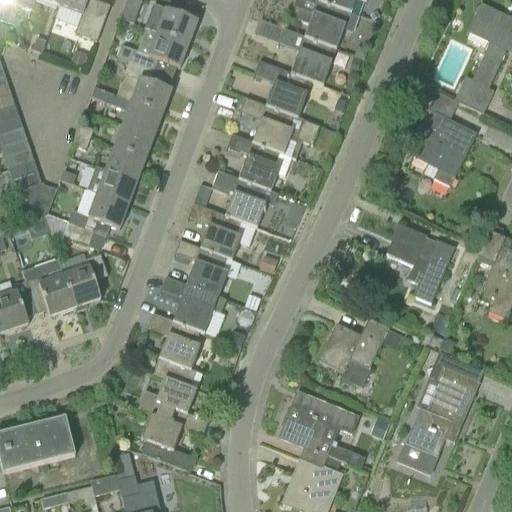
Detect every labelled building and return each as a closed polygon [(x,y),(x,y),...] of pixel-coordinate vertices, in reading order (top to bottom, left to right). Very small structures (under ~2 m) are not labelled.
[(35,1),(35,0),(9,0),(8,5),(30,14),(35,1)] [(35,0),(35,1),(58,9),(61,0),(35,0)] [(89,0),(61,0),(58,9),(82,18),(74,38),(96,46),(110,10),(89,2),(89,0)] [(142,5),(129,0),(128,0),(119,23),(133,29),(142,5)] [(173,0),(166,0),(163,10),(193,20),(197,8),(173,0)] [(344,15),(317,4),(305,0),(295,0),(291,10),(304,15),(301,25),(308,28),(304,41),(331,52),(335,53),(342,34),(351,37),(357,20),(349,17),(344,15)] [(318,0),(317,4),(344,15),(349,17),(355,0),(318,0)] [(464,82),(454,105),(458,107),(482,119),(493,96),(488,93),(509,49),(511,50),(511,22),(480,7),(466,38),(489,48),(471,86),(464,82)] [(152,9),(143,32),(188,49),(197,25),(152,9)] [(9,32),(0,29),(0,43),(4,45),(9,32)] [(128,65),(153,75),(157,64),(179,72),(188,49),(143,32),(143,33),(144,33),(136,55),(132,54),(128,65)] [(331,52),(304,41),(283,33),(278,47),(298,55),(290,78),(306,84),(321,90),(330,66),(326,64),(331,52)] [(31,55),(40,58),(45,45),(36,42),(31,55)] [(357,50),(354,60),(362,64),(364,64),(368,54),(357,50)] [(85,58),(74,54),(69,66),(80,70),(85,58)] [(357,77),(362,64),(354,60),(349,74),(357,77)] [(139,83),(130,105),(162,117),(171,94),(149,85),(153,75),(128,65),(123,77),(139,83)] [(306,84),(290,78),(258,66),(253,80),(273,88),(265,110),(292,120),(297,122),(306,98),(301,96),(306,84)] [(0,100),(10,97),(7,86),(0,87),(0,100)] [(127,115),(122,129),(153,141),(162,117),(130,105),(130,106),(93,92),(90,101),(127,115)] [(334,106),(336,96),(317,92),(315,103),(334,106)] [(449,191),(476,138),(460,130),(457,135),(448,130),(450,126),(449,125),(458,107),(454,105),(436,96),(427,115),(433,118),(411,161),(428,169),(430,165),(439,170),(433,183),(449,191)] [(0,100),(0,113),(14,108),(10,97),(0,100)] [(287,133),(292,120),(265,110),(245,102),(239,116),(260,124),(251,146),(251,148),(278,158),(283,159),(292,135),(287,133)] [(0,125),(18,119),(14,108),(0,113),(0,125)] [(0,125),(0,138),(22,131),(18,119),(0,125)] [(303,125),(296,144),(311,149),(318,130),(303,125)] [(89,143),(93,134),(80,129),(76,138),(89,143)] [(122,129),(113,152),(145,164),(153,141),(122,129)] [(26,142),(22,131),(0,138),(0,149),(0,150),(26,142)] [(76,138),(73,147),(86,152),(89,143),(76,138)] [(246,160),(238,183),(265,193),(269,195),(278,171),(274,170),(278,158),(251,148),(251,146),(231,139),(226,152),(246,160)] [(0,150),(4,162),(29,153),(26,142),(0,150)] [(398,143),(395,149),(406,155),(409,149),(398,143)] [(136,187),(145,164),(113,152),(104,175),(98,173),(136,187)] [(8,174),(33,165),(29,153),(4,162),(8,174)] [(12,185),(37,176),(33,165),(8,174),(12,185)] [(96,198),(128,210),(136,187),(98,173),(95,172),(86,194),(96,198)] [(59,184),(72,189),(76,180),(63,175),(59,184)] [(16,196),(40,188),(41,188),(37,176),(12,185),(16,196)] [(233,197),(224,220),(240,226),(256,233),(265,207),(260,205),(265,193),(238,183),(217,176),(212,189),(233,197)] [(201,187),(195,205),(206,208),(212,191),(201,187)] [(32,209),(40,188),(16,196),(21,212),(32,209)] [(56,193),(41,188),(40,188),(32,209),(21,212),(28,232),(46,219),(56,193)] [(119,234),(128,210),(96,198),(87,220),(72,214),(67,227),(68,227),(93,237),(106,241),(110,230),(119,234)] [(293,207),(288,219),(299,223),(304,211),(293,207)] [(199,252),(226,263),(231,265),(241,240),(235,238),(240,226),(224,220),(192,208),(187,222),(208,230),(199,252)] [(89,248),(93,237),(68,227),(64,239),(89,248)] [(385,259),(413,271),(415,267),(424,271),(423,275),(412,300),(429,308),(453,253),(435,245),(434,247),(425,243),(426,241),(398,229),(385,259)] [(511,255),(501,251),(504,244),(499,241),(502,234),(491,229),(478,260),(494,266),(477,304),(508,317),(511,308),(511,255)] [(185,289),(213,299),(217,301),(226,277),(222,275),(226,263),(199,252),(179,244),(173,258),(194,266),(190,277),(185,289)] [(100,259),(84,264),(86,272),(63,280),(74,312),(100,303),(93,284),(106,279),(100,259)] [(264,260),(259,274),(272,278),(277,264),(264,260)] [(24,286),(34,315),(45,311),(49,321),(74,312),(63,280),(58,263),(21,276),(24,286)] [(213,299),(185,289),(165,281),(160,295),(180,303),(172,325),(199,336),(204,337),(213,314),(208,312),(213,299)] [(34,315),(24,286),(10,291),(12,297),(0,301),(0,332),(2,337),(28,328),(24,318),(34,315)] [(248,299),(243,311),(255,315),(260,303),(248,299)] [(151,318),(146,331),(167,339),(152,378),(164,382),(164,383),(190,392),(196,376),(190,374),(199,350),(194,349),(199,336),(172,325),(151,318)] [(402,340),(388,333),(368,324),(360,340),(335,329),(318,365),(342,377),(340,382),(360,392),(368,375),(382,346),(397,353),(402,340)] [(245,340),(234,336),(229,347),(240,352),(245,340)] [(434,349),(437,342),(427,338),(422,347),(433,352),(434,349)] [(442,344),(439,351),(438,354),(450,359),(454,347),(442,343),(442,344)] [(405,448),(436,462),(445,443),(444,442),(448,432),(457,436),(471,402),(472,403),(479,387),(476,386),(440,371),(434,386),(439,388),(427,417),(419,413),(405,448)] [(155,421),(181,432),(202,440),(209,422),(194,416),(192,420),(187,418),(196,394),(190,392),(164,383),(158,400),(144,395),(137,415),(150,419),(155,421)] [(320,471),(325,459),(359,474),(364,463),(335,451),(336,449),(333,447),(338,433),(350,438),(357,422),(300,398),(294,413),(291,412),(292,410),(290,409),(283,428),(287,430),(282,443),(305,452),(300,463),(320,471)] [(145,445),(140,459),(188,477),(194,462),(173,454),(181,432),(155,421),(150,419),(141,443),(145,445)] [(0,437),(0,471),(2,478),(74,460),(65,422),(0,437)] [(388,428),(376,423),(370,438),(382,443),(388,428)] [(122,437),(114,439),(116,449),(125,447),(122,437)] [(282,507),(293,511),(327,511),(341,480),(320,471),(300,463),(282,507)] [(89,485),(90,490),(91,490),(93,500),(118,494),(116,484),(115,479),(89,485)] [(116,484),(118,494),(136,490),(134,479),(116,484)] [(69,506),(77,505),(84,503),(85,507),(85,508),(89,509),(95,508),(93,500),(91,490),(90,490),(67,496),(69,506)] [(42,511),(44,511),(69,506),(67,496),(40,503),(42,511)]
